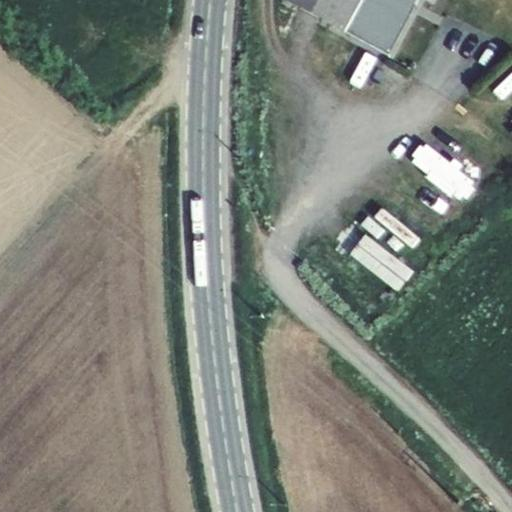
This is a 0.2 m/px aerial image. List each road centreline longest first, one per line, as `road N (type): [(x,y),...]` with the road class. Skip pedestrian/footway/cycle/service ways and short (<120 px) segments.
road 1 (secondary): [(238,511),(204,223),(208,0)]
road 2 (track): [(511,511),(282,283)]
